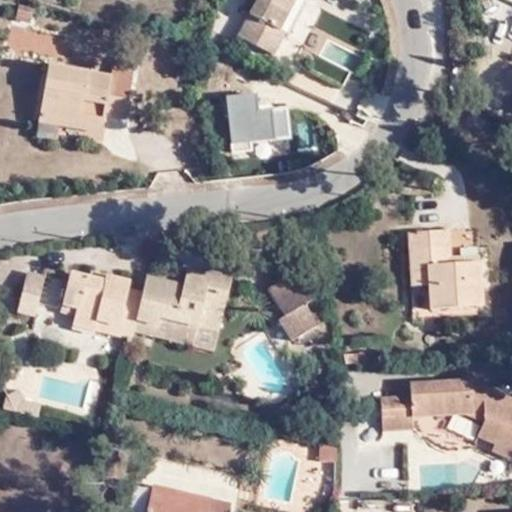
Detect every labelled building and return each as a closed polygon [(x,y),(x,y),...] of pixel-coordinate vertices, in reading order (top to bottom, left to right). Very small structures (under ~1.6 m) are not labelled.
[(277,11),(282,0),(244,0),(239,12),(228,33),(261,50),(272,28),(261,24),(269,8),(277,11)] [(232,0),(230,6),(239,12),(244,0),(232,0)] [(295,0),(282,0),(277,11),(269,8),(261,24),(272,28),(278,31),(295,0)] [(18,6),(8,3),(6,18),(15,18),(18,6)] [(111,55),(107,73),(127,78),(132,61),(111,55)] [(127,78),(107,73),(46,56),(34,103),(95,122),(99,110),(118,114),(127,78)] [(200,82),(189,82),(190,103),(201,102),(200,82)] [(284,146),(281,97),(256,98),(259,147),(284,146)] [(95,122),(34,103),(31,113),(93,131),(95,122)] [(451,234),(409,238),(415,314),(484,311),(480,258),(453,260),(451,234)] [(166,277),(134,271),(131,286),(125,314),(145,317),(146,309),(205,320),(213,285),(203,283),(206,265),(172,258),(166,277)] [(281,261),(254,279),(264,292),(257,295),(280,329),(286,326),(291,334),(305,324),(300,316),(306,312),(293,291),(298,288),(281,261)] [(217,267),(206,265),(203,283),(213,285),(217,267)] [(84,315),(123,323),(125,314),(131,286),(115,283),(116,275),(88,270),(87,277),(52,268),(45,307),(58,310),(56,320),(81,325),(84,315)] [(19,305),(25,276),(7,274),(1,302),(19,305)] [(0,311),(17,314),(19,305),(1,302),(0,304),(0,311)] [(81,325),(121,333),(123,323),(84,315),(81,325)] [(0,400),(29,408),(32,393),(15,389),(10,380),(0,384),(0,400)] [(382,401),(383,434),(415,434),(415,421),(474,419),(474,414),(485,414),(485,425),(479,441),(496,447),(492,457),(511,464),(511,405),(482,391),(472,390),(472,383),(452,385),(452,388),(411,387),(412,402),(382,401)] [(154,511),(161,485),(137,479),(129,511),(154,511)] [(238,511),(240,503),(161,485),(154,511),(238,511)]
